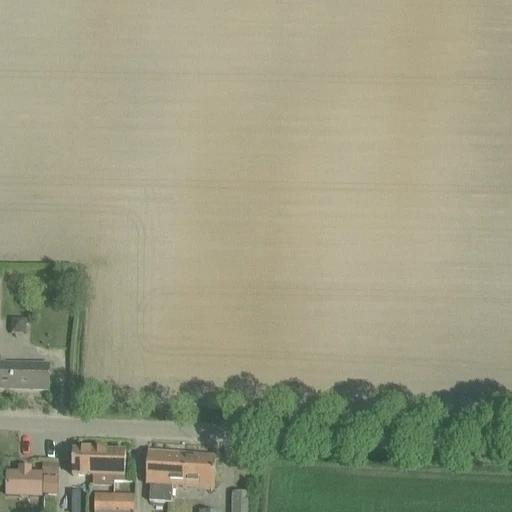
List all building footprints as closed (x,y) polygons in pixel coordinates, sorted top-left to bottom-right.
[(0,389),(49,392),(50,369),(5,367),(6,360),(0,360),(0,389)] [(73,452),(73,480),(126,481),(126,454),(73,452)] [(172,505),(173,489),(172,489),(173,473),(186,474),(187,457),(149,454),(146,488),(151,488),(150,503),(172,505)] [(217,459),(187,457),(186,474),(173,473),(172,489),(173,489),(214,491),(217,459)] [(20,471),(20,475),(8,475),(8,497),(42,498),(42,496),(42,482),(42,476),(30,476),(31,472),(20,471)] [(56,482),(42,482),(42,496),(56,497),(56,482)] [(248,511),(249,495),(234,495),(233,511),(248,511)] [(136,511),(136,498),(96,496),(95,511),(136,511)]
